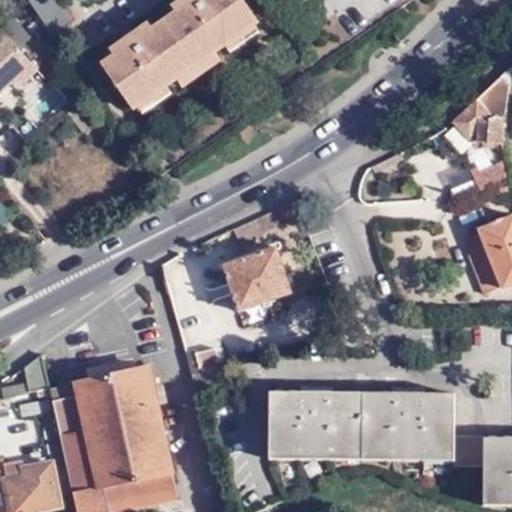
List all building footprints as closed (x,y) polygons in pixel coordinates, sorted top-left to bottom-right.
[(72,0),(35,0),(57,31),(82,13),(72,0)] [(260,21),(246,0),(192,0),(194,2),(181,10),(151,29),(141,36),(136,29),(122,38),(127,45),(115,53),(102,61),(131,105),(174,78),(219,49),(260,21)] [(194,2),(192,0),(180,0),(176,3),(181,10),(194,2)] [(3,19),(0,21),(0,103),(39,69),(25,54),(38,40),(17,18),(8,25),(3,19)] [(141,36),(151,29),(146,23),(136,29),(141,36)] [(115,53),(127,45),(122,38),(110,46),(115,53)] [(178,84),(222,55),(219,49),(174,78),(178,84)] [(511,64),(456,116),(455,117),(470,134),(475,131),(480,138),(505,142),(511,86),(511,64)] [(509,175),(505,163),(475,177),(481,190),(509,175)] [(467,168),(447,175),(451,189),(472,182),(467,168)] [(304,208),(300,197),(291,202),(294,211),(304,208)] [(292,222),(284,205),(231,228),(240,245),(292,222)] [(484,238),(505,292),(506,295),(511,292),(511,217),(481,230),(484,238)] [(485,300),(505,292),(484,238),(468,244),(475,262),(470,264),(485,300)] [(293,243),(230,264),(245,311),(309,290),(293,243)] [(219,348),(199,353),(203,367),(223,362),(219,348)] [(96,384),(143,373),(138,351),(92,364),(96,384)] [(55,389),(46,352),(28,367),(34,393),(55,389)] [(228,366),(199,374),(205,394),(236,387),(228,366)] [(143,373),(96,384),(56,393),(87,511),(154,511),(185,504),(153,371),(143,373)] [(445,468),(474,471),(472,500),(511,502),(511,438),(510,439),(509,443),(451,439),(454,397),(422,394),(422,388),(392,386),(391,392),(334,387),(334,382),(304,380),(302,386),(272,384),(267,444),(445,456),(444,465),(445,468)] [(267,444),(266,452),(444,465),(445,456),(267,444)] [(4,456),(0,456),(0,511),(29,511),(67,504),(57,462),(53,463),(52,457),(7,466),(4,456)] [(471,508),(511,511),(511,502),(472,500),(471,508)]
